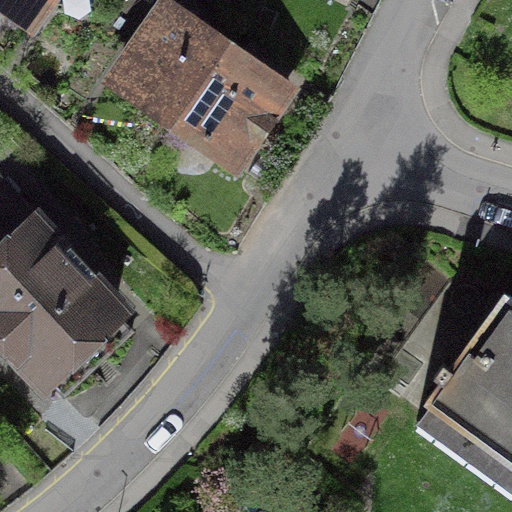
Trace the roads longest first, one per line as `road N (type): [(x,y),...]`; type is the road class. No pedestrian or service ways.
road 1 (residential): [(246,301),(0,86)]
road 2 (residential): [(55,511),(159,412),(246,301)]
road 3 (residential): [(340,152),(511,200)]
road 4 (residential): [(246,301),(340,152)]
road 5 (residential): [(340,152),(420,0)]
